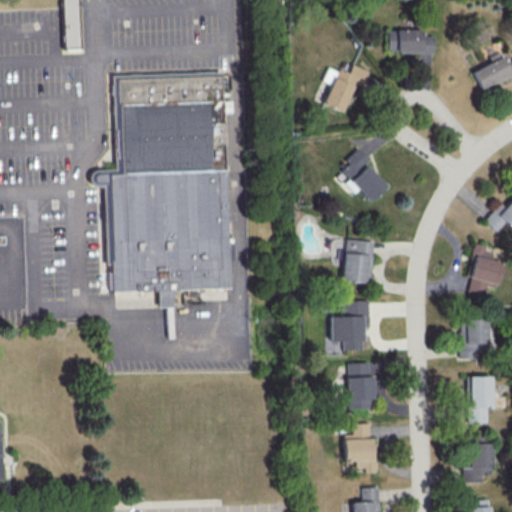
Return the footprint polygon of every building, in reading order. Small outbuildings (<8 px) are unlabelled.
[(61,0),(78,0),(81,48),(64,49),(61,0)] [(432,51),(431,29),(385,30),(385,52),(432,51)] [(511,57),(503,62),(497,51),(486,56),(489,62),(470,71),(479,90),(511,74),(511,57)] [(366,70),(349,64),(346,74),(325,66),(320,80),(328,83),(320,104),(341,112),(352,83),(360,86),(366,70)] [(115,77),(219,73),(227,287),(110,292),(105,182),(94,183),(91,181),(90,178),(91,174),(94,172),(104,172),(104,174),(118,173),(115,77)] [(367,200),(384,185),(362,163),(367,159),(357,148),(336,168),(346,178),(343,182),(353,193),(357,189),(367,200)] [(511,225),(511,191),(483,221),(493,231),(502,221),(509,228),(511,225)] [(368,283),(370,239),(341,238),(339,281),(368,283)] [(461,289),(481,294),(483,286),(493,288),(499,261),(490,258),(493,248),(473,243),(461,289)] [(340,349),(360,348),(359,340),(363,340),(362,327),(366,327),(366,299),(340,300),(340,314),(326,314),(327,340),(340,340),(340,349)] [(485,344),(484,319),(456,320),(457,358),(478,357),(478,344),(485,344)] [(367,407),(366,399),(371,399),(370,374),(366,374),(366,361),(344,361),(345,408),(367,407)] [(466,422),(483,422),(483,407),(489,407),(488,375),(465,375),(466,422)] [(373,471),(372,437),(366,437),(366,423),(349,423),(350,433),(340,434),(341,460),(352,460),(353,467),(361,467),(361,472),(373,471)] [(479,481),(479,474),(489,474),(489,441),(480,441),(480,436),(466,437),(466,467),(460,467),(460,481),(479,481)] [(349,501),(349,511),(370,511),(376,511),(375,485),(359,486),(359,501),(349,501)] [(486,511),(486,499),(464,498),(464,511),(486,511)]
